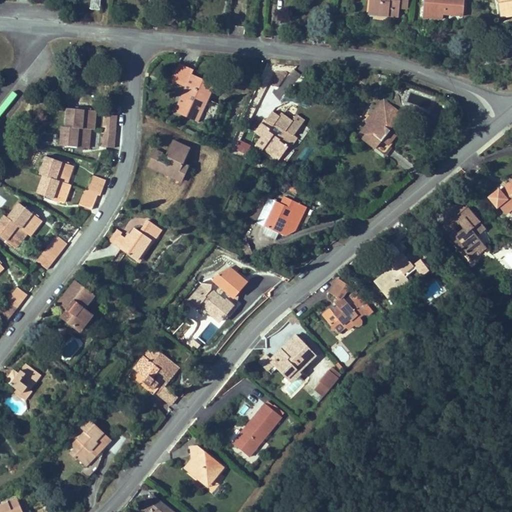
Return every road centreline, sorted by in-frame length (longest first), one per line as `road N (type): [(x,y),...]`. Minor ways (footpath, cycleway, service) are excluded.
road 1 (residential): [(102,511),(282,301),(499,122)]
road 2 (residential): [(140,33),(397,63),(464,89),(499,122)]
road 3 (residential): [(140,33),(132,137),(107,232),(0,364)]
road 4 (residential): [(0,21),(140,33)]
